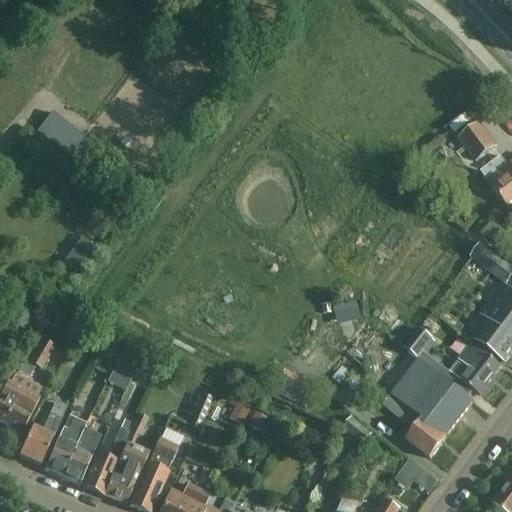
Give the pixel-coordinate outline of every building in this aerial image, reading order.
[(449,126),(464,117),(459,109),(444,117),(449,126)] [(51,113),(36,132),(50,143),(68,157),(83,137),(51,113)] [(460,139),(477,162),(496,147),(479,125),(460,139)] [(501,159),(481,174),(506,208),(511,203),(511,162),(507,166),(501,159)] [(64,162),(57,170),(67,177),(73,170),(64,162)] [(480,235),(491,247),(506,234),(495,222),(480,235)] [(500,261),(480,246),(470,259),(490,274),(500,261)] [(490,323),(476,342),(503,363),(511,352),(511,293),(503,286),(480,315),(490,323)] [(335,299),(323,318),(354,338),(366,319),(335,299)] [(456,348),(465,338),(454,329),(446,339),(456,348)] [(418,331),(403,350),(416,360),(431,341),(418,331)] [(110,337),(99,357),(109,363),(120,342),(110,337)] [(53,349),(42,343),(30,364),(41,371),(53,349)] [(470,345),(457,362),(448,374),(478,397),(500,368),(470,345)] [(414,430),(405,442),(429,461),(446,439),(445,438),(472,403),(407,353),(383,384),(394,393),(382,408),(403,424),(404,423),(414,430)] [(151,380),(156,368),(140,361),(134,373),(151,380)] [(285,372),(272,395),(301,411),(314,387),(285,372)] [(39,403),(34,400),(39,391),(15,377),(10,386),(8,385),(0,399),(0,401),(1,402),(0,403),(0,424),(20,436),(39,403)] [(55,406),(51,416),(60,420),(64,410),(55,406)] [(255,414),(251,424),(261,428),(265,419),(255,414)] [(194,416),(188,429),(197,433),(203,420),(194,416)] [(41,433),(32,429),(18,459),(40,468),(52,440),(60,422),(49,417),(41,433)] [(341,431),(361,448),(371,436),(352,419),(341,431)] [(61,480),(75,450),(75,449),(78,441),(78,440),(84,425),(73,420),(66,435),(74,438),(70,448),(57,442),(44,473),(61,480)] [(102,498),(116,466),(117,464),(118,464),(126,445),(115,441),(107,460),(97,456),(82,490),(102,498)] [(150,511),(168,475),(165,474),(169,465),(171,465),(177,451),(158,442),(152,457),(148,466),(128,509),(136,511),(150,511)] [(125,508),(139,476),(148,455),(126,445),(118,464),(117,464),(116,466),(102,498),(125,508)] [(92,457),(75,450),(61,480),(79,488),(92,457)] [(511,511),(511,479),(492,505),(502,511),(511,511)] [(204,508),(208,497),(209,497),(187,487),(182,497),(169,492),(159,511),(204,511),(206,509),(204,508)] [(231,511),(233,509),(222,504),(218,511),(214,511),(208,509),(213,499),(208,497),(204,508),(206,509),(204,511),(231,511)] [(347,511),(350,506),(341,501),(335,511),(347,511)]
